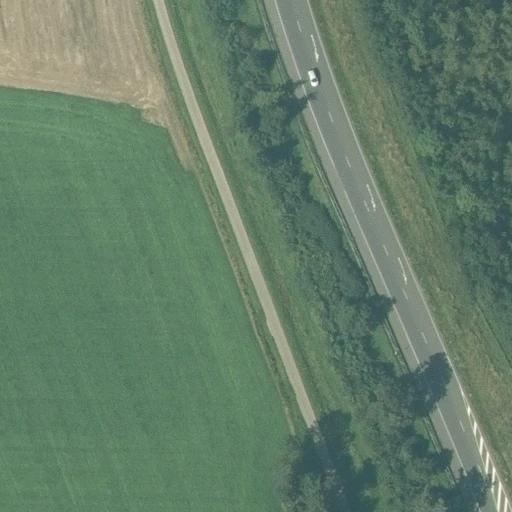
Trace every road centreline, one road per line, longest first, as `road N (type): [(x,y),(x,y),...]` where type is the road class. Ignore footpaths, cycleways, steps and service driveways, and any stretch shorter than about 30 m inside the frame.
road 1 (motorway): [(291,0),(488,511)]
road 2 (unclassified): [(346,511),(157,0)]
